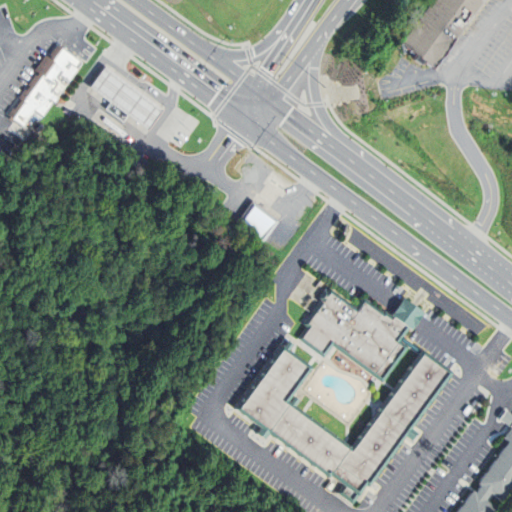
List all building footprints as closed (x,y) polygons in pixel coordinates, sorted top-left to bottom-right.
[(402,45),(434,0),(482,0),(485,2),(436,70),(402,45)] [(42,116),(34,111),(24,126),(5,113),(54,44),(80,62),(54,99),(42,116)] [(104,109),(110,102),(90,87),(105,67),(163,110),(148,130),(128,115),(122,122),(104,109)] [(254,202),(266,185),(263,183),(272,171),(291,185),(282,198),(277,194),(265,211),(254,202)] [(236,221),(251,201),(254,202),(265,211),(278,221),(263,241),(236,221)] [(297,337),(306,325),(303,323),(330,286),(356,305),(363,295),(383,310),(385,307),(392,312),(403,298),(423,313),(412,329),(409,327),(403,336),(421,349),(422,347),(453,370),(413,426),(418,430),(412,439),(406,434),(369,486),(366,484),(359,494),(358,494),(352,502),(337,491),(342,483),(330,474),(329,476),(268,432),(264,437),(256,431),(260,426),(234,407),(282,342),(284,344),(288,338),(294,342),(289,348),(313,365),(288,399),(351,444),(419,352),(408,344),(382,381),(333,345),(324,357),(297,337)] [(511,489),(495,511),(458,511),(509,442),(502,437),(509,427),(498,418),(504,409),(511,414),(511,489)]
